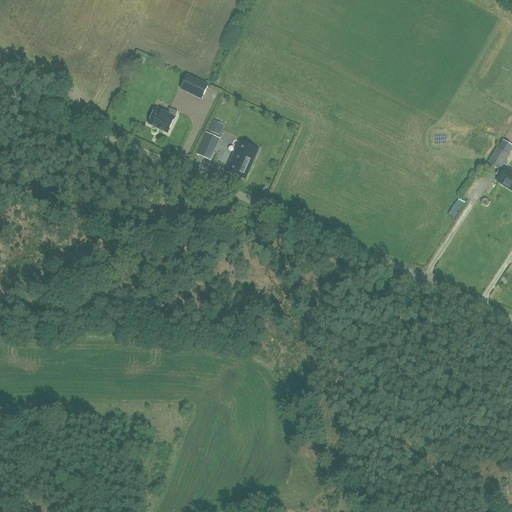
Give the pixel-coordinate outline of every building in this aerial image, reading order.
[(201,100),(208,86),(187,76),(181,90),(201,100)] [(168,114),(156,108),(148,124),(167,133),(177,112),(170,109),(168,114)] [(213,124),(209,132),(218,135),(221,128),(213,124)] [(211,156),(213,152),(219,139),(206,134),(201,146),(199,151),(211,156)] [(240,151),(239,150),(242,143),(235,140),(232,147),(237,149),(228,171),(244,178),(252,161),(242,156),(244,153),(249,155),(252,147),(243,144),(240,151)] [(508,155),(511,148),(511,145),(503,140),(501,143),(498,148),(497,148),(488,163),(501,171),(510,155),(508,155)] [(511,191),(511,171),(506,168),(497,183),(511,191)]
